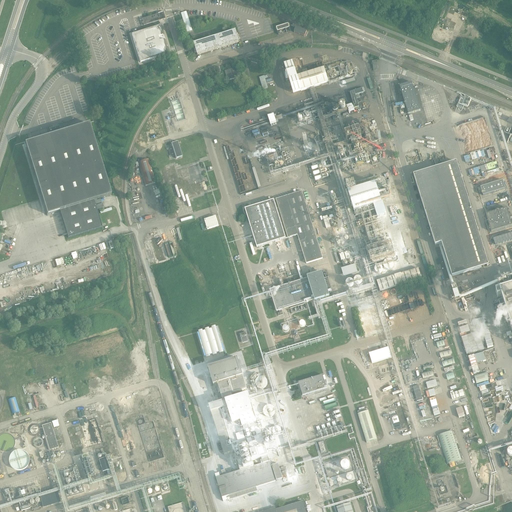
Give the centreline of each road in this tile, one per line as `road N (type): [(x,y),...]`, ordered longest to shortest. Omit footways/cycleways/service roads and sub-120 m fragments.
road 1 (unknown): [(313,481),(232,507),(218,500),(209,466),(217,447),(201,391),(134,229)]
road 2 (tertiary): [(511,93),(283,0)]
road 3 (unclassified): [(0,153),(42,72),(38,60),(10,50)]
